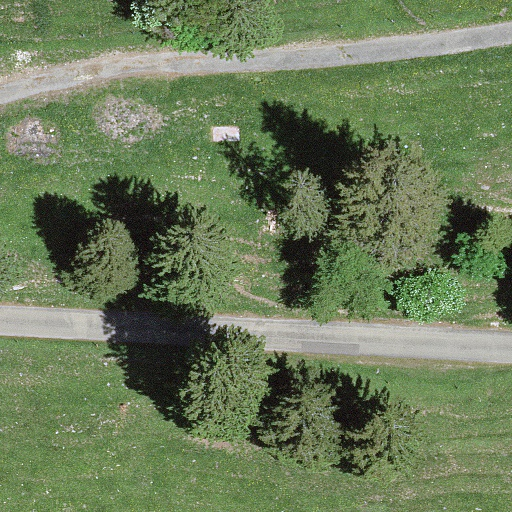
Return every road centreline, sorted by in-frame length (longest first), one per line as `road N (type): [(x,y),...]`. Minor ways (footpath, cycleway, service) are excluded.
road 1 (track): [(0,100),(104,72),(365,57),(511,35)]
road 2 (unclassified): [(511,355),(0,319)]
